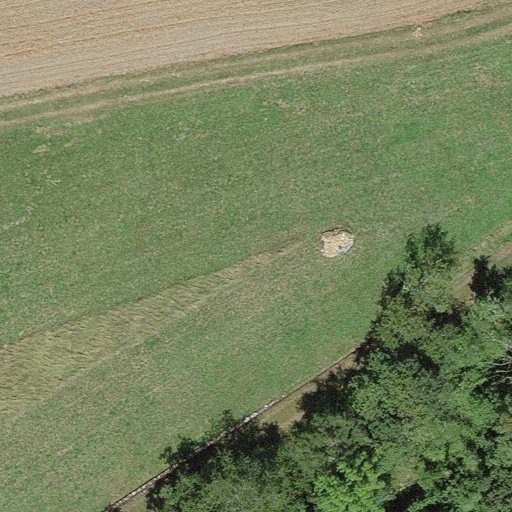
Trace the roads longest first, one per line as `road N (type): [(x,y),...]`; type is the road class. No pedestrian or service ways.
road 1 (track): [(511,16),(409,48),(0,124)]
road 2 (track): [(158,511),(511,277)]
